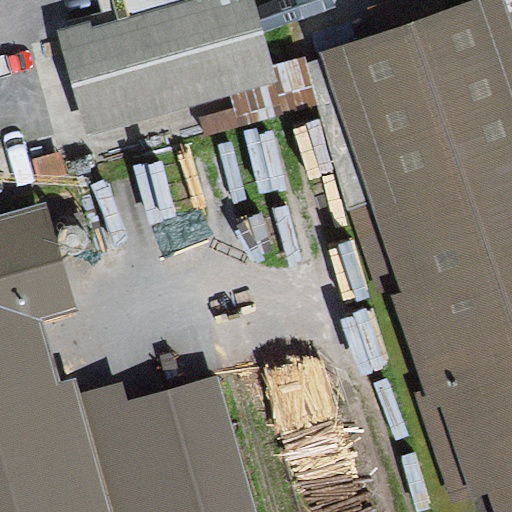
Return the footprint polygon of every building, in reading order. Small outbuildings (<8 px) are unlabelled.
[(112,0),(118,19),(67,34),(92,123),(266,74),(245,0),(112,0)] [(346,209),(395,192),(511,152),(511,101),(479,5),(305,64),(346,209)] [(11,188),(63,177),(57,147),(5,158),(11,188)] [(511,468),(511,152),(395,192),(428,288),(400,298),(431,390),(426,391),(459,487),(511,468)] [(0,407),(47,394),(24,310),(61,299),(38,222),(0,232),(0,407)] [(77,385),(47,394),(0,407),(0,511),(250,511),(213,380),(86,416),(77,385)]
